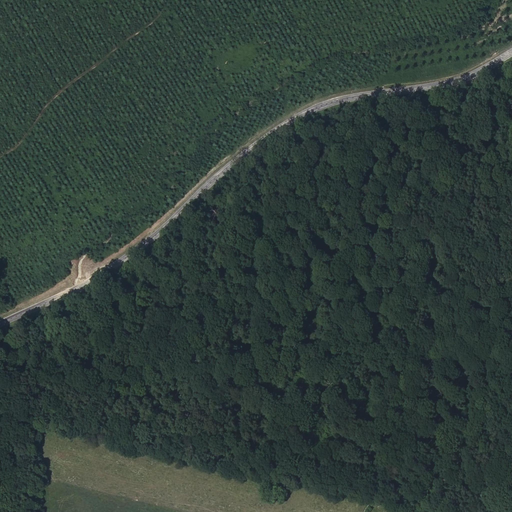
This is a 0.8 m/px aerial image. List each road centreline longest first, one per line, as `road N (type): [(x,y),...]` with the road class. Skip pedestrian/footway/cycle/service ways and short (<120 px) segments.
road 1 (tertiary): [(511,51),(472,77),(297,115),(151,237),(0,320)]
road 2 (track): [(0,154),(168,0)]
road 3 (track): [(364,511),(426,444),(511,375)]
